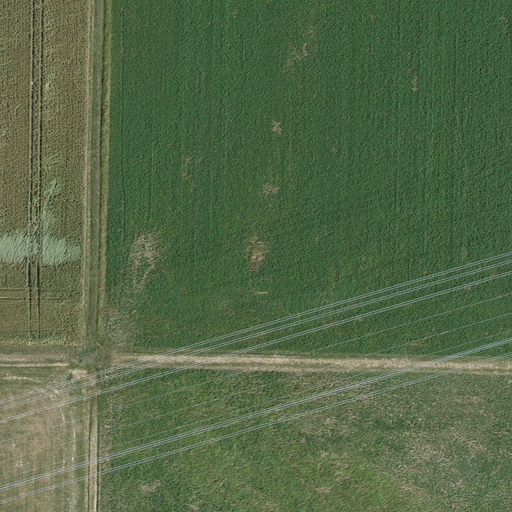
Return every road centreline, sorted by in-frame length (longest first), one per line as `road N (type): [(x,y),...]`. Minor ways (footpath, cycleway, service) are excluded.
road 1 (track): [(511,377),(0,366)]
road 2 (track): [(93,511),(98,0)]
